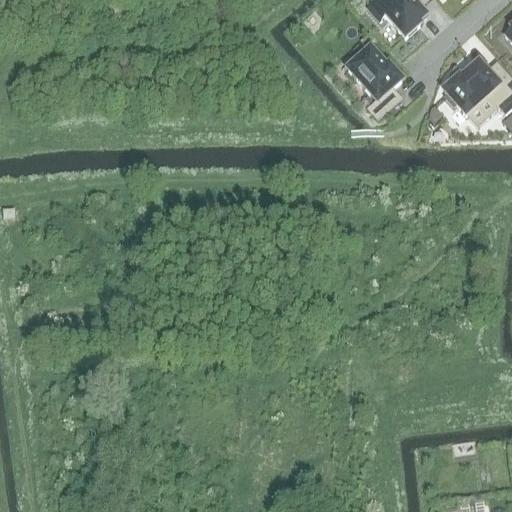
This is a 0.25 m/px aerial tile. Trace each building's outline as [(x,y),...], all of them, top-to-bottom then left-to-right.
[(374,8),(368,13),(379,25),(385,21),(405,43),(419,29),(418,28),(425,21),(418,13),(428,4),(424,0),(377,0),(371,6),(374,8)] [(369,38),(360,46),(365,51),(374,43),(369,38)] [(370,54),(347,74),(376,106),(367,114),(377,125),(401,104),(392,94),(401,85),(388,70),(386,72),(370,54)] [(459,83),(444,96),(447,100),(444,102),(453,112),(456,110),(465,120),(467,119),(487,101),(497,112),(504,120),(511,112),(511,86),(496,68),(486,77),(478,69),(460,85),(459,83)] [(477,130),(497,112),(487,101),(467,119),(477,130)] [(430,116),(428,124),(433,129),(443,121),(435,112),(430,116)] [(511,120),(502,128),(511,138),(511,120)]
